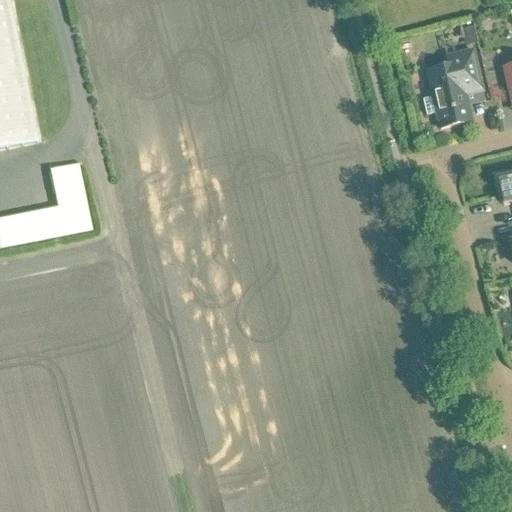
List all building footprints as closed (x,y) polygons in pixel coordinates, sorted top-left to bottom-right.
[(0,5),(0,154),(38,146),(9,4),(0,5)] [(473,31),(462,33),(464,43),(465,48),(476,46),(475,40),(473,31)] [(426,75),(432,101),(422,103),(426,119),(436,117),(440,133),(472,126),(466,99),(482,95),(473,54),(446,60),(448,70),(426,75)] [(0,218),(0,248),(94,232),(81,163),(51,168),(58,208),(0,218)] [(511,205),(511,173),(507,175),(508,182),(497,184),(502,208),(511,205)]
